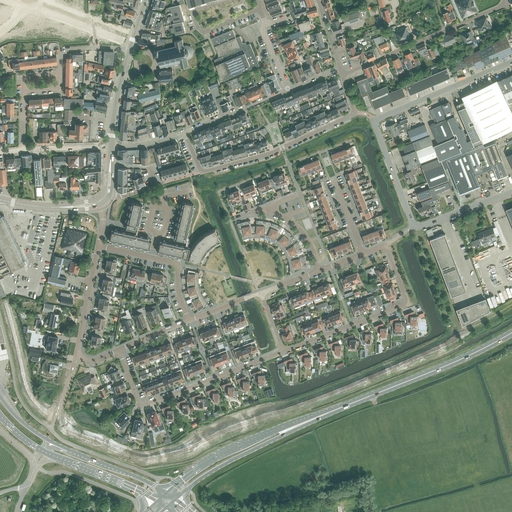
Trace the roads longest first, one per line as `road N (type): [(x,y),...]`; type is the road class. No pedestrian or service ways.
road 1 (unclassified): [(414,228),(372,120),(511,61)]
road 2 (secondary): [(402,382),(215,457),(167,493)]
road 3 (secondary): [(176,499),(218,466),(402,382)]
road 4 (residential): [(119,350),(144,405),(283,351)]
road 5 (residential): [(202,172),(355,114),(342,75)]
road 6 (residential): [(283,351),(402,305),(385,244)]
road 7 (residential): [(342,75),(504,0)]
road 8 (residential): [(97,246),(181,264),(188,320)]
road 9 (residential): [(234,0),(194,11),(201,31),(261,8)]
road 10 (secondary): [(167,493),(51,442)]
road 11 (secondary): [(45,452),(157,501)]
road 12 (residential): [(319,270),(309,241),(285,216),(269,210),(231,220)]
road 13 (secondary): [(402,382),(511,332)]
